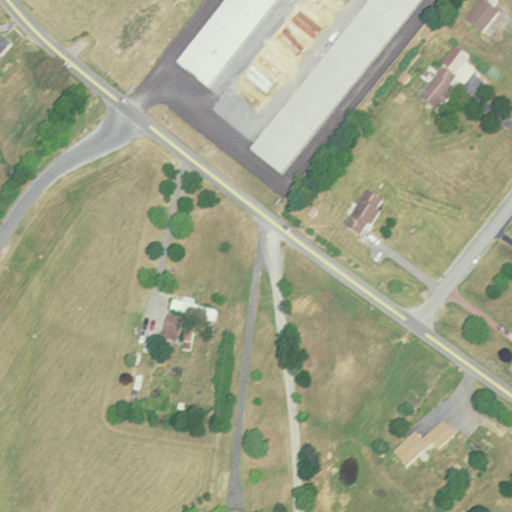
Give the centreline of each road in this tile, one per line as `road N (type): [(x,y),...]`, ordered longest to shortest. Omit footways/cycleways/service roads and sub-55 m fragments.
road 1 (tertiary): [(511,392),(273,219),(222,167),(135,110),(11,0)]
road 2 (residential): [(273,219),(302,511)]
road 3 (residential): [(0,242),(64,156),(109,136),(135,110)]
road 4 (residential): [(418,325),(511,207)]
